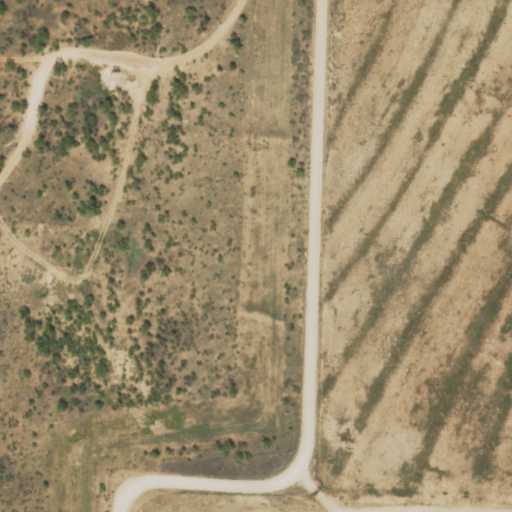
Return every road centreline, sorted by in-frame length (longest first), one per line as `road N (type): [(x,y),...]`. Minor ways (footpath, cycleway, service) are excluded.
road 1 (residential): [(182,511),(256,498),(281,478),(310,0)]
road 2 (track): [(0,61),(141,58),(198,0)]
